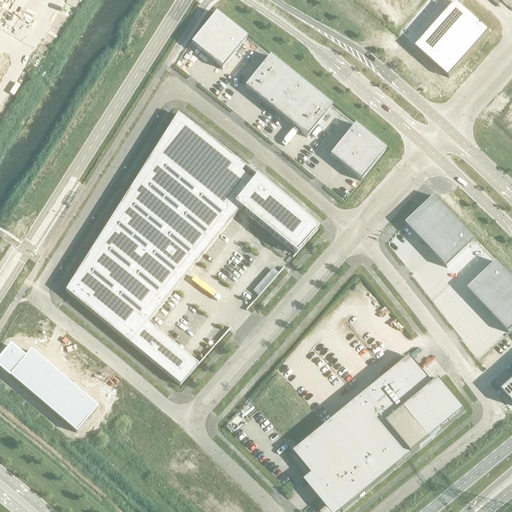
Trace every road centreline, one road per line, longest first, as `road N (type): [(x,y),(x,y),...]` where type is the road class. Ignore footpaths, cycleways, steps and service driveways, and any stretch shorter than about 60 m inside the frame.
road 1 (unclassified): [(352,228),(193,98),(180,91),(160,96),(34,300),(180,419)]
road 2 (unclassified): [(380,511),(497,415),(361,237)]
road 3 (unclassified): [(352,228),(180,419)]
road 4 (unclassified): [(192,429),(361,237)]
road 5 (tertiary): [(245,0),(330,61),(423,144)]
road 6 (tertiary): [(439,121),(362,51),(272,0)]
